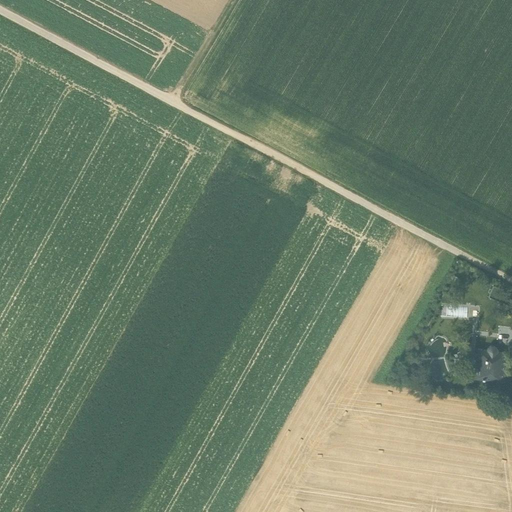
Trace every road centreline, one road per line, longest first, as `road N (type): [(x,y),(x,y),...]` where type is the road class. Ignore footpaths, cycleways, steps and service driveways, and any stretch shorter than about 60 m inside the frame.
road 1 (track): [(511,281),(177,106)]
road 2 (track): [(177,106),(0,12)]
road 3 (track): [(177,106),(240,0)]
